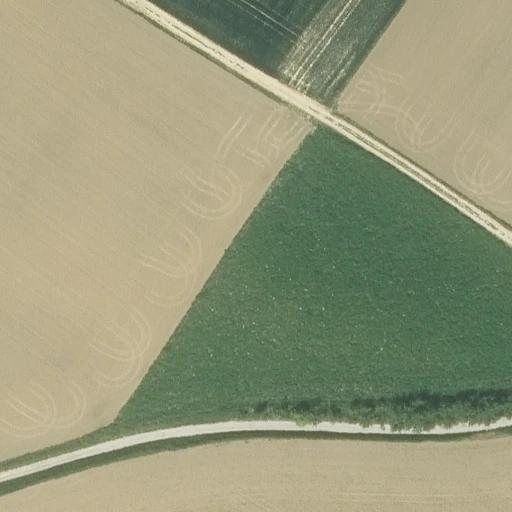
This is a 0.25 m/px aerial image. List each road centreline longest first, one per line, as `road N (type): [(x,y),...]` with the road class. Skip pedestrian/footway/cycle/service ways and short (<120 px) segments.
road 1 (track): [(0,475),(197,429),(511,422)]
road 2 (track): [(141,0),(511,237)]
